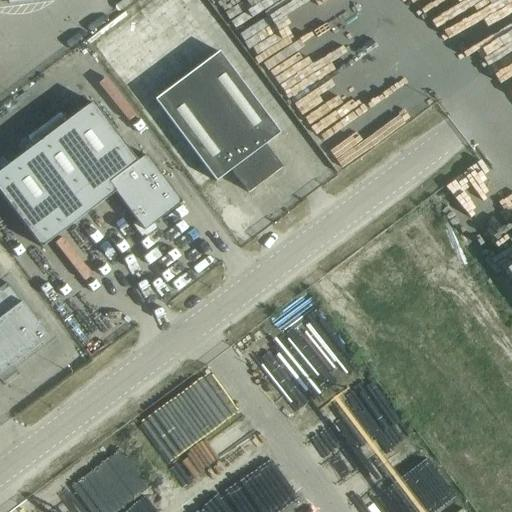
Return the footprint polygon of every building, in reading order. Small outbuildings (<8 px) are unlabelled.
[(248,193),(282,167),(265,145),(280,133),(219,51),(154,99),(215,181),(231,170),(248,193)] [(136,161),(92,103),(0,171),(0,192),(40,246),(115,192),(144,230),(181,202),(146,154),(136,161)] [(511,236),(511,202),(495,219),(511,236)] [(0,373),(48,337),(7,282),(0,287),(0,373)] [(257,343),(267,364),(291,353),(281,332),(257,343)] [(230,393),(220,377),(195,393),(198,398),(180,410),(208,454),(255,423),(234,391),(230,393)] [(230,463),(252,494),(260,488),(238,457),(230,463)]
